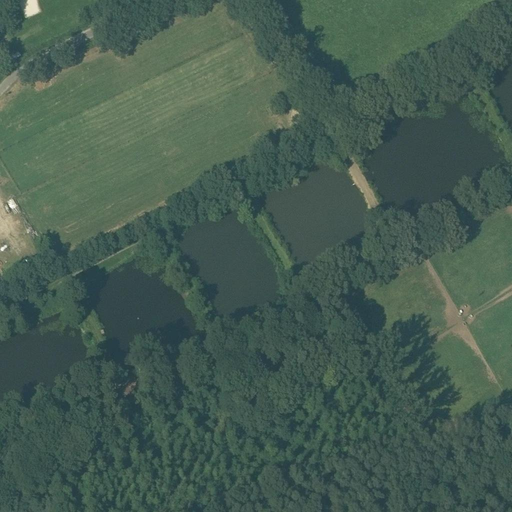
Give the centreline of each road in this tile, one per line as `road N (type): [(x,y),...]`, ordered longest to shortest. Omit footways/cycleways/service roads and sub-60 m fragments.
road 1 (track): [(0,330),(67,280),(342,132)]
road 2 (track): [(342,132),(511,51)]
road 3 (unclassified): [(0,89),(32,62),(160,0)]
road 4 (track): [(330,133),(252,32),(238,0)]
